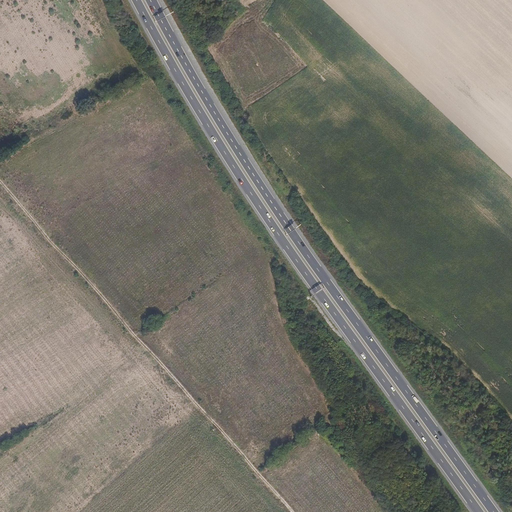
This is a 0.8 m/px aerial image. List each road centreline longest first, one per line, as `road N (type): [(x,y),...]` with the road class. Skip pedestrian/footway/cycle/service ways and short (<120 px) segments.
road 1 (motorway): [(499,511),(291,232),(151,0)]
road 2 (motorway): [(139,0),(269,220),(479,511)]
road 3 (track): [(0,181),(293,511)]
